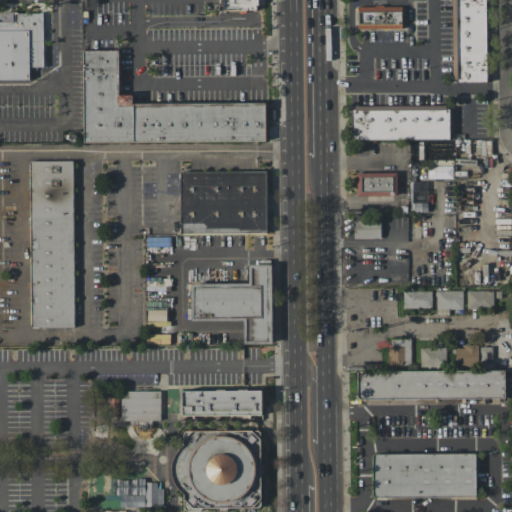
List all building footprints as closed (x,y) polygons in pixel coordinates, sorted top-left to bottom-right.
[(221,0),(221,15),(258,14),(258,0),(221,0)] [(452,0),(453,87),(490,87),(490,0),(452,0)] [(357,10),(357,32),(404,32),(404,9),(357,10)] [(0,25),(0,83),(30,84),(31,71),(44,71),(44,16),(9,17),(8,25),(0,25)] [(83,54),(84,147),(269,145),(268,105),(121,107),(120,53),(83,54)] [(352,109),(352,142),(454,143),(454,110),(352,109)] [(72,327),(29,328),(28,161),(70,161),(72,327)] [(267,173),(268,236),(181,237),(181,174),(267,173)] [(357,175),(398,175),(398,199),(357,199),(357,175)] [(354,238),(354,220),(379,220),(380,238),(354,238)] [(269,344),(240,344),(240,321),(188,321),(188,283),(246,283),(246,264),(269,265),(269,344)] [(461,290),(461,309),(435,309),(434,291),(461,290)] [(466,309),(465,291),(492,290),(492,309),(466,309)] [(402,308),(402,291),(430,291),(430,308),(402,308)] [(410,338),(410,364),(389,365),(389,339),(410,338)] [(453,348),(463,348),(463,345),(477,345),(477,365),(453,365),(453,348)] [(490,365),(479,365),(479,346),(491,347),(490,365)] [(419,347),(445,347),(445,365),(419,365),(419,347)] [(358,373),(506,374),(506,402),(358,401),(358,373)] [(160,390),(120,391),(120,421),(160,420),(160,390)] [(259,390),(260,416),(177,417),(177,391),(259,390)] [(263,431),(265,511),(188,511),(186,433),(263,431)] [(477,455),(477,500),(373,500),(373,454),(477,455)]
